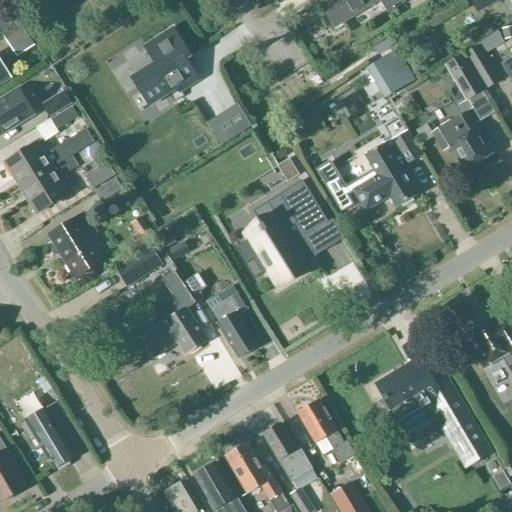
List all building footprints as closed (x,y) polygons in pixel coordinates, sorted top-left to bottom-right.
[(324,0),(320,2),(336,28),(379,0),(388,14),(405,4),(402,0),(324,0)] [(469,0),(478,14),(501,0),(469,0)] [(35,46),(27,33),(23,26),(5,37),(18,57),(35,46)] [(511,27),(503,29),(505,40),(511,38),(511,27)] [(173,30),(163,36),(146,47),(156,64),(133,78),(149,105),(178,88),(180,92),(199,80),(187,60),(190,58),(173,30)] [(465,55),(472,66),(488,90),(499,82),(477,47),(465,55)] [(382,91),(399,81),(403,89),(414,82),(396,53),(369,70),(382,91)] [(461,59),(445,68),(466,103),(482,93),(461,59)] [(511,59),(503,65),(511,79),(511,59)] [(0,85),(11,78),(0,61),(0,85)] [(0,136),(35,115),(19,90),(0,101),(0,136)] [(65,92),(43,106),(51,118),(72,104),(65,92)] [(221,146),(252,127),(237,104),(207,124),(221,146)] [(68,124),(78,117),(72,108),(61,114),(68,124)] [(465,114),(434,133),(444,150),(452,145),(467,170),(491,155),(465,114)] [(38,144),(6,164),(22,189),(73,157),(95,144),(87,131),(46,157),(38,144)] [(330,161),(315,170),(342,214),(355,206),(348,195),(354,192),(367,212),(390,197),(397,209),(402,205),(404,208),(414,201),(413,199),(418,196),(402,169),(423,157),(408,133),(392,142),(397,151),(392,154),(391,153),(387,146),(366,158),(371,166),(375,172),(347,189),(330,161)] [(73,157),(22,189),(38,215),(69,195),(60,182),(68,177),(67,174),(79,167),(73,157)] [(290,159),(277,167),(287,183),(300,176),(290,159)] [(114,176),(107,165),(88,177),(94,188),(114,176)] [(122,190),(116,179),(96,191),(103,202),(122,190)] [(277,285),(309,266),(302,255),(311,249),(305,239),(329,225),(303,183),(281,196),(289,209),(246,235),(259,256),(253,260),(263,275),(269,271),(277,285)] [(96,234),(84,214),(50,235),(77,279),(104,262),(89,238),(96,234)] [(152,247),(116,269),(127,287),(163,265),(152,247)] [(165,320),(140,337),(154,358),(179,342),(188,355),(207,342),(186,310),(195,305),(188,293),(174,270),(162,277),(174,297),(158,308),(165,320)] [(218,324),(239,359),(259,347),(240,316),(249,310),(239,294),(212,310),(220,323),(218,324)] [(511,325),(509,321),(497,328),(492,319),(468,333),(478,350),(473,352),(480,364),(485,361),(488,367),(503,357),(511,371),(511,370),(511,325)] [(436,383),(422,360),(378,387),(405,432),(434,415),(462,462),(488,446),(447,377),(436,383)] [(46,376),(38,381),(46,394),(55,389),(50,382),(46,376)] [(345,444),(320,402),(298,415),(316,444),(326,438),(334,451),(333,452),(341,466),(356,457),(347,442),(345,444)] [(32,440),(35,438),(55,470),(76,458),(53,421),(46,409),(26,422),(27,423),(23,425),(32,440)] [(281,425),(264,435),(293,482),(313,469),(300,447),(296,450),(281,425)] [(0,503),(0,504),(28,488),(13,463),(14,462),(0,437),(0,503)] [(247,445),(227,457),(249,494),(261,486),(276,511),(285,511),(291,509),(266,466),(261,468),(247,445)] [(229,487),(215,464),(196,475),(211,501),(209,502),(214,511),(245,511),(230,486),(229,487)] [(503,472),(493,478),(500,491),(510,485),(503,472)] [(185,482),(164,494),(174,511),(203,511),(202,510),(185,482)] [(366,511),(350,484),(333,494),(343,511),(366,511)] [(314,511),(315,511),(301,488),(290,495),(300,511),(314,511)]
